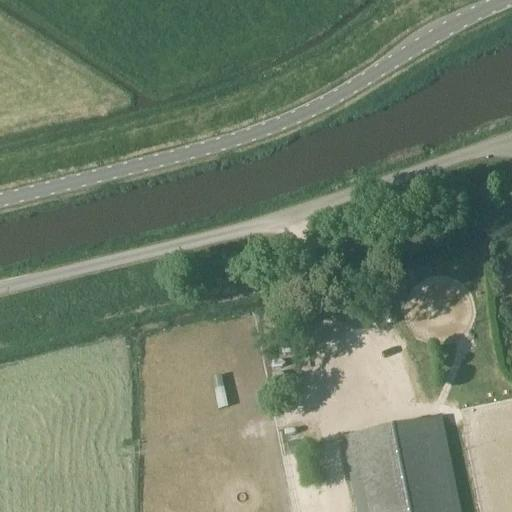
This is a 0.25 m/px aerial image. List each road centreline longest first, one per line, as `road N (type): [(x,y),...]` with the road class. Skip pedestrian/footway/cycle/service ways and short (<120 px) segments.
road 1 (unclassified): [(0,201),(249,138),(312,112),(451,26),(511,0)]
road 2 (unclassified): [(0,288),(288,217),(511,141)]
